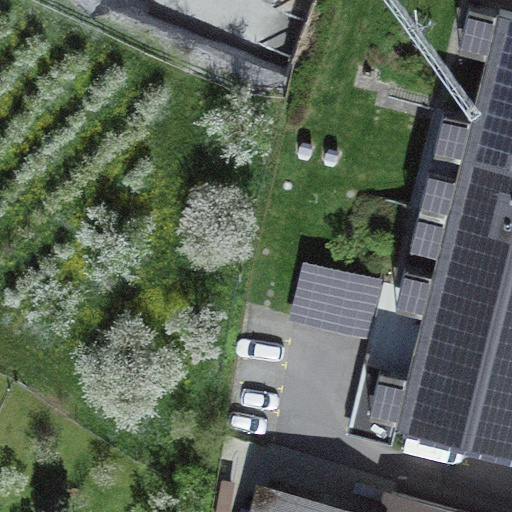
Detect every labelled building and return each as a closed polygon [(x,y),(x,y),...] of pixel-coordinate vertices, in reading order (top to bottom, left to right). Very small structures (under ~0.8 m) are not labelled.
[(304,0),(180,0),(291,38),(304,0)] [(456,164),(511,177),(511,12),(494,8),(456,164)] [(511,177),(456,164),(426,282),(511,303),(511,177)] [(511,303),(426,282),(392,418),(511,447),(511,303)] [(354,511),(267,489),(261,511),(354,511)] [(470,511),(391,491),(385,511),(470,511)]
